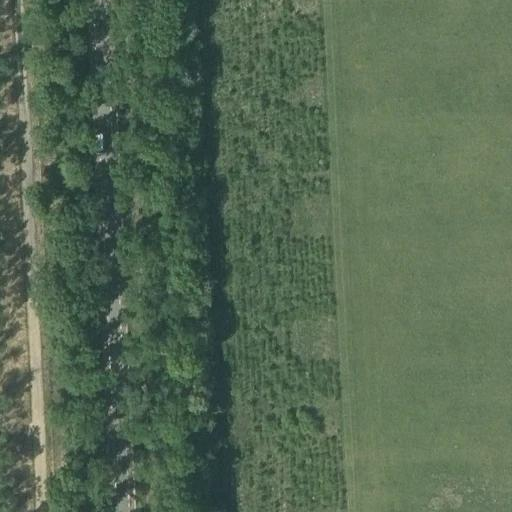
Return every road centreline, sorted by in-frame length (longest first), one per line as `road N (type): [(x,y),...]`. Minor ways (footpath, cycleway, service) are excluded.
road 1 (track): [(326,0),(350,511)]
road 2 (secondary): [(122,511),(99,0)]
road 3 (track): [(25,0),(47,511)]
